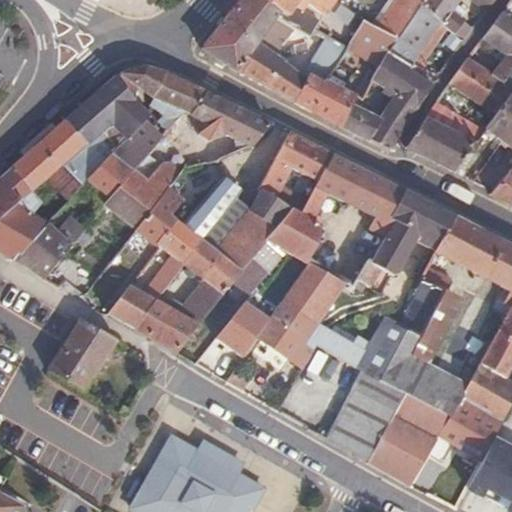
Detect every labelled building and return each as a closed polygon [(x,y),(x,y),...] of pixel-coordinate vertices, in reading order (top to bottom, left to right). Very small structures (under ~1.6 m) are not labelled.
[(244,0),(204,51),(237,77),(259,46),(267,36),(284,12),(302,23),(306,18),(293,10),(300,0),(244,0)] [(396,0),(377,29),(397,42),(417,11),(424,0),(396,0)] [(424,0),(417,11),(438,24),(458,38),(466,24),(452,16),(461,0),(465,0),(484,11),(492,0),(424,0)] [(362,12),(354,7),(350,13),(358,18),(362,12)] [(438,24),(417,11),(397,42),(417,54),(438,24)] [(284,12),(267,36),(294,52),(310,28),(302,23),(284,12)] [(503,50),(489,73),(511,87),(511,19),(500,12),(483,36),(503,50)] [(391,52),(397,42),(377,29),(366,22),(351,44),(383,64),(391,52)] [(295,67),(259,46),(237,77),(295,106),(322,76),(306,67),(303,72),(295,67)] [(367,105),(360,101),(341,129),(388,153),(393,146),(435,81),(411,68),(413,66),(391,52),(383,64),(372,81),(394,95),(377,121),(363,112),(367,105)] [(450,85),(496,112),(510,92),(511,87),(489,73),(466,58),(450,85)] [(306,67),(298,62),(295,67),(303,72),(306,67)] [(146,96),(162,74),(149,68),(125,70),(119,75),(133,86),(146,96)] [(322,76),(295,106),(341,129),(360,101),(355,98),(358,93),(325,73),(322,76)] [(162,74),(146,96),(153,101),(147,108),(159,117),(151,126),(143,116),(104,158),(131,172),(171,125),(183,110),(188,112),(202,94),(162,74)] [(133,86),(119,75),(115,78),(126,94),(133,86)] [(82,143),(57,164),(77,187),(82,182),(104,158),(143,116),(137,108),(126,94),(115,78),(85,102),(60,122),(82,143)] [(483,131),(500,142),(511,124),(511,119),(506,116),(511,106),(511,93),(510,92),(496,112),(488,125),(483,131)] [(269,127),(202,94),(188,112),(183,110),(171,125),(176,128),(197,118),(233,139),(238,153),(250,147),(269,127)] [(477,128),(438,105),(428,119),(474,146),(483,131),(477,128)] [(474,146),(428,119),(404,152),(453,176),(474,146)] [(36,144),(9,168),(29,189),(34,185),(41,179),(57,164),(82,143),(60,122),(36,144)] [(483,131),(488,125),(481,122),(477,128),(483,131)] [(511,124),(500,142),(511,149),(511,124)] [(306,173),(316,179),(330,156),(318,151),(285,134),(274,156),(306,173)] [(384,221),(400,191),(330,156),(316,179),(303,201),(297,211),(289,208),(276,228),(267,242),(283,252),(304,265),(305,263),(340,283),(351,288),(355,281),(361,270),(354,266),(315,243),(316,223),(308,218),(316,203),(322,192),(367,215),(358,231),(371,238),(380,243),(391,225),(384,221)] [(131,172),(104,158),(82,182),(109,198),(131,172)] [(153,208),(166,191),(184,167),(178,161),(173,167),(169,164),(159,164),(144,181),(131,172),(109,198),(102,206),(135,230),(153,208)] [(0,253),(9,259),(43,223),(77,187),(57,164),(41,179),(60,195),(37,220),(28,213),(44,194),(34,185),(29,189),(9,168),(0,177),(0,253)] [(511,210),(511,208),(511,165),(489,195),(487,198),(511,210)] [(297,211),(303,201),(263,175),(257,187),(289,208),(297,211)] [(182,229),(200,241),(231,201),(240,189),(223,177),(188,221),(182,229)] [(276,228),(289,208),(257,187),(255,189),(258,191),(247,211),(276,228)] [(166,191),(153,208),(167,218),(173,210),(179,202),(166,191)] [(414,242),(433,252),(452,217),(433,207),(400,191),(384,221),(391,225),(380,243),(369,264),(365,262),(361,270),(355,281),(379,294),(390,277),(393,278),(414,242)] [(200,241),(214,252),(247,211),(231,201),(200,241)] [(325,208),(316,203),(308,218),(316,223),(325,208)] [(157,247),(175,223),(167,218),(153,208),(135,230),(157,247)] [(188,221),(173,210),(167,218),(175,223),(182,229),(188,221)] [(247,211),(214,252),(218,255),(242,273),(251,262),(267,242),(276,228),(247,211)] [(511,248),(505,245),(452,217),(433,252),(432,254),(487,281),(505,290),(507,291),(502,301),(504,302),(498,313),(504,317),(511,304),(511,248)] [(43,223),(9,259),(20,263),(44,279),(85,227),(72,218),(57,233),(43,223)] [(182,229),(175,223),(157,247),(170,257),(141,293),(128,285),(109,313),(134,328),(154,300),(182,265),(200,241),(182,229)] [(380,243),(371,238),(354,266),(361,270),(365,262),(369,264),(380,243)] [(132,244),(128,241),(123,246),(128,250),(132,244)] [(201,279),(218,255),(214,252),(200,241),(182,265),(201,279)] [(283,252),(267,242),(251,262),(267,273),(283,252)] [(218,255),(201,279),(205,283),(180,315),(154,300),(134,328),(177,353),(221,299),(232,308),(252,286),(245,281),(248,278),(242,273),(218,255)] [(251,262),(242,273),(248,278),(245,281),(252,286),(256,289),(267,273),(251,262)] [(340,283),(305,263),(304,265),(280,301),(317,323),(323,327),(340,283)] [(449,279),(425,266),(391,323),(381,318),(369,338),(409,358),(449,279)] [(115,279),(103,271),(80,301),(101,314),(116,291),(110,286),(115,279)] [(306,341),(317,323),(280,301),(256,337),(269,345),(295,361),(304,367),(315,346),(306,341)] [(511,304),(504,317),(490,344),(480,363),(468,385),(464,385),(448,413),(435,439),(477,463),(490,439),(511,397),(511,382),(505,379),(511,365),(511,304)] [(114,340),(80,320),(49,372),(82,392),(114,340)] [(306,341),(315,346),(323,327),(317,323),(306,341)] [(329,331),(323,327),(315,346),(320,349),(329,331)] [(320,349),(352,367),(362,350),(329,331),(320,349)] [(269,345),(256,337),(226,384),(238,391),(269,345)] [(27,355),(4,338),(0,343),(0,410),(20,368),(27,355)] [(352,367),(358,371),(448,413),(464,385),(409,358),(369,338),(362,350),(352,367)] [(480,363),(490,344),(484,340),(474,359),(480,363)] [(347,394),(358,371),(352,367),(320,349),(315,346),(304,367),(303,368),(347,394)] [(278,414),(303,368),(304,367),(295,361),(268,408),(278,414)] [(435,439),(448,413),(358,371),(347,394),(325,441),(408,487),(435,439)] [(168,429),(127,509),(132,511),(251,511),(266,483),(238,469),(244,457),(201,435),(197,444),(168,429)] [(502,486),(511,467),(511,451),(490,439),(477,463),(463,488),(493,504),(502,486)] [(511,511),(511,467),(502,486),(493,504),(509,511),(511,511)] [(0,511),(17,511),(21,506),(0,494),(0,511)]
